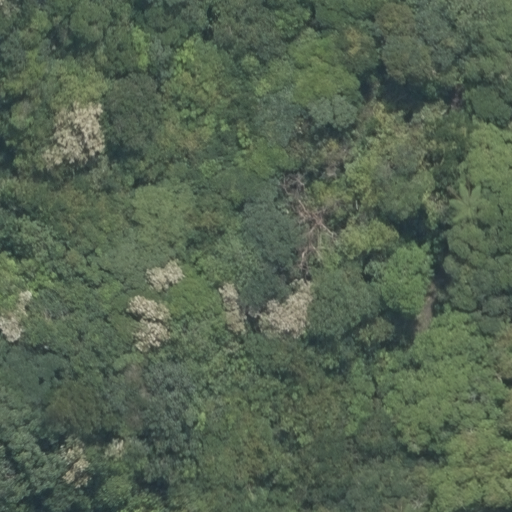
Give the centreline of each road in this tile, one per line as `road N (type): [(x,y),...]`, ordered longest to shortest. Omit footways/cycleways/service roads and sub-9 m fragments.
road 1 (track): [(351,511),(504,0)]
road 2 (track): [(439,234),(0,509)]
